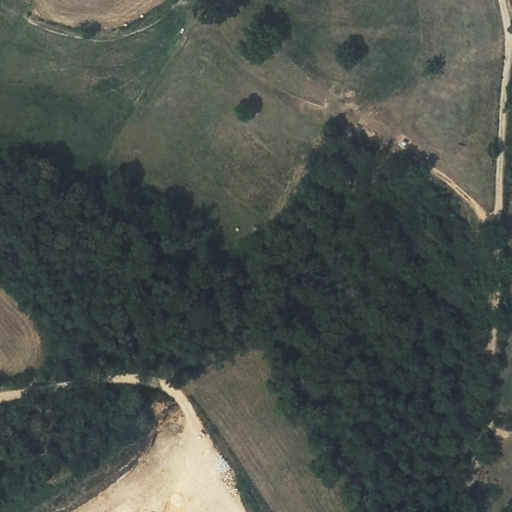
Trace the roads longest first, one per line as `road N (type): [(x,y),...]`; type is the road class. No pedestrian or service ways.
road 1 (track): [(485,424),(506,41),(500,0)]
road 2 (track): [(256,511),(209,442),(156,384),(104,377),(0,395)]
